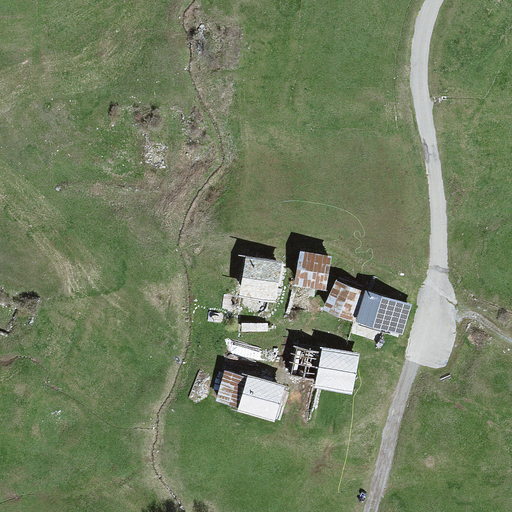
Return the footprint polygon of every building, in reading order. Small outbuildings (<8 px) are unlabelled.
[(290,253),(285,283),(317,288),(321,257),(290,253)] [(269,262),(239,260),(236,291),(267,293),(269,262)] [(327,282),(317,307),(344,318),(353,292),(327,282)] [(349,328),(397,336),(402,302),(355,294),(349,328)] [(310,350),(283,347),(280,374),(307,377),(310,350)] [(352,353),(316,347),(310,383),(346,388),(352,353)] [(276,388),(215,373),(208,403),(269,417),(276,388)]
